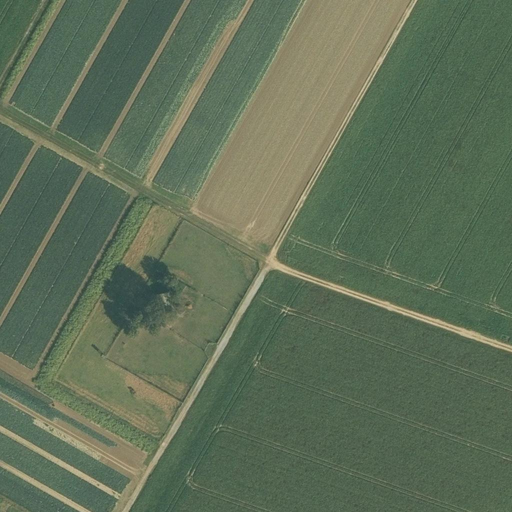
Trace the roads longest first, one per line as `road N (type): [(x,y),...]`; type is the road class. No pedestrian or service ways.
road 1 (track): [(265,263),(416,0)]
road 2 (track): [(122,511),(265,263)]
road 3 (track): [(265,263),(511,348)]
